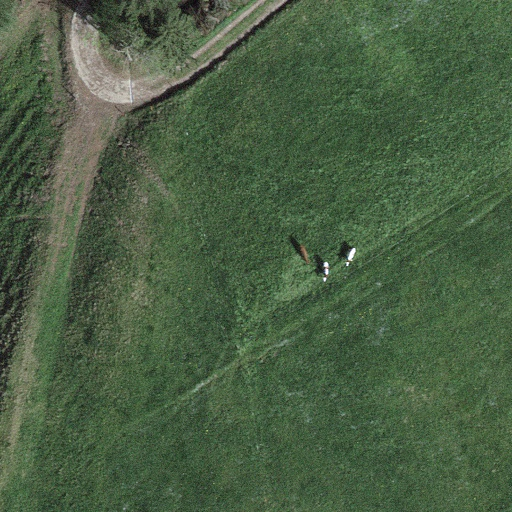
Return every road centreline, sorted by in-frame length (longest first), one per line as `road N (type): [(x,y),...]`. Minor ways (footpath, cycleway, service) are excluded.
road 1 (track): [(101,84),(10,511)]
road 2 (track): [(100,0),(86,29),(87,60),(101,84),(122,91),(175,78),(275,0)]
